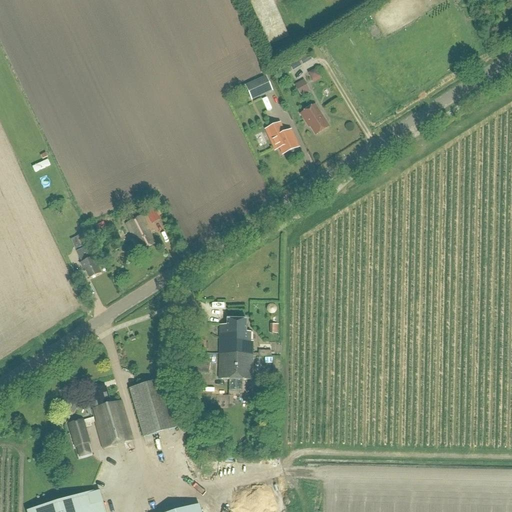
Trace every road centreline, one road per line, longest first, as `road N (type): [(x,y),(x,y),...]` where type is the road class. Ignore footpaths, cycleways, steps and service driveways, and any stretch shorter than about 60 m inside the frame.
road 1 (tertiary): [(0,385),(511,57)]
road 2 (track): [(305,511),(286,481),(294,457),(511,462)]
road 3 (track): [(373,146),(307,28)]
